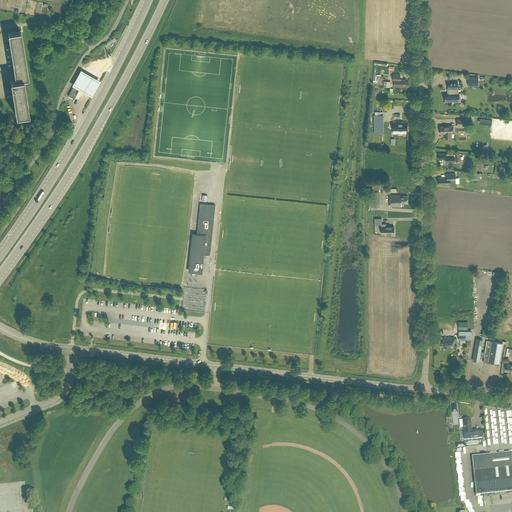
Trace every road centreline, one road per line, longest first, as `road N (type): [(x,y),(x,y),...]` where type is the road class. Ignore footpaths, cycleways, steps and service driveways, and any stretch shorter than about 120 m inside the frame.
road 1 (unclassified): [(423,389),(418,0)]
road 2 (tertiary): [(423,389),(72,348)]
road 3 (primary): [(0,275),(93,134),(165,0)]
road 4 (primary): [(148,0),(79,133),(0,255)]
